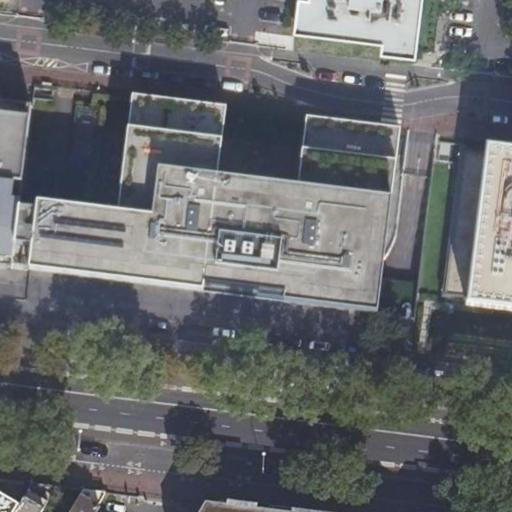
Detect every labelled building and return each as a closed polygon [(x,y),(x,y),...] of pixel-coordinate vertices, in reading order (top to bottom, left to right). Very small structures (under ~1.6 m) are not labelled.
[(378,43),(410,47),(416,0),(294,0),(292,23),(379,34),(378,43)] [(28,272),(377,315),(382,278),(400,130),(306,118),(297,188),(217,179),(226,108),(132,97),(117,215),(37,205),(36,212),(31,249),(28,272)] [(0,268),(11,270),(14,247),(19,209),(31,107),(0,103),(0,100),(0,268)] [(511,149),(459,143),(440,294),(494,301),(511,303),(511,149)] [(31,249),(36,212),(19,209),(14,247),(31,249)] [(382,278),(377,315),(417,320),(421,283),(382,278)] [(45,486),(31,484),(18,506),(14,511),(41,511),(56,487),(45,486)] [(96,492),(82,491),(79,497),(69,511),(95,511),(99,507),(106,493),(96,492)] [(0,511),(14,511),(18,506),(0,495),(0,511)]
